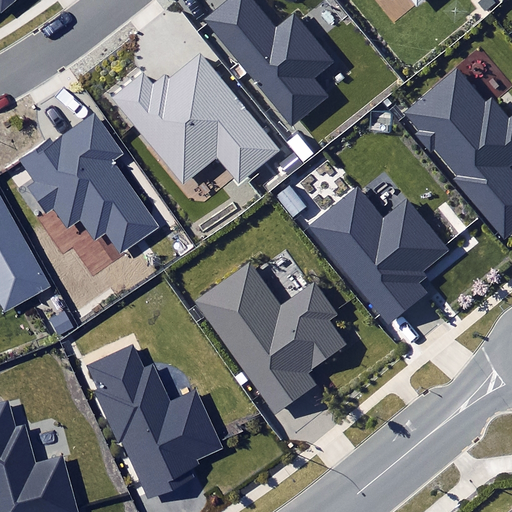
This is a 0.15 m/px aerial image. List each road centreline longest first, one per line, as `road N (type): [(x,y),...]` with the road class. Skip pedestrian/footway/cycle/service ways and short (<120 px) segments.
road 1 (residential): [(509,371),(334,511)]
road 2 (residential): [(0,81),(116,0)]
